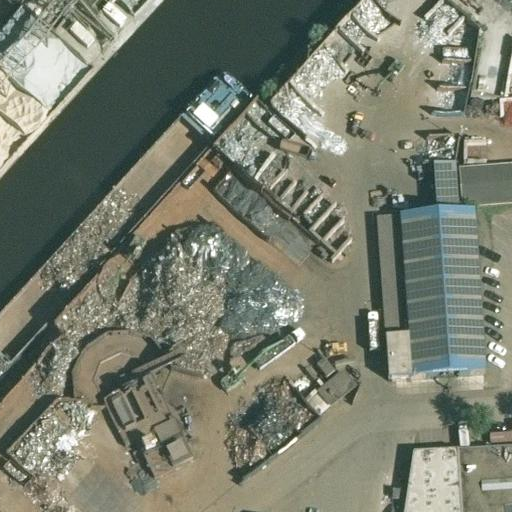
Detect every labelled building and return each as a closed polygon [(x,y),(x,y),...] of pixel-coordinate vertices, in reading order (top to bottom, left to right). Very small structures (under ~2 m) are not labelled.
[(0,0),(0,5),(7,12),(18,0),(0,0)] [(511,167),(459,171),(461,210),(511,206),(511,167)] [(388,382),(484,375),(473,213),(376,220),(388,382)] [(330,409),(354,389),(343,375),(318,394),(330,409)] [(403,511),(511,511),(511,447),(457,452),(436,453),(412,454),(403,511)] [(402,511),(406,491),(394,489),(390,511),(402,511)]
